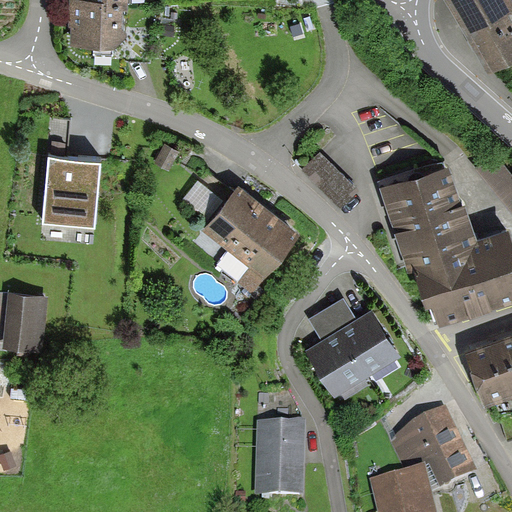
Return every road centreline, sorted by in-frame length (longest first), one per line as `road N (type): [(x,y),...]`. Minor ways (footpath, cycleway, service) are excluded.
road 1 (residential): [(38,60),(263,154),(352,237)]
road 2 (residential): [(352,237),(285,322),(290,368),(320,408),(342,511)]
road 3 (residential): [(352,237),(433,343),(511,476)]
road 4 (residential): [(410,7),(436,61),(511,129)]
